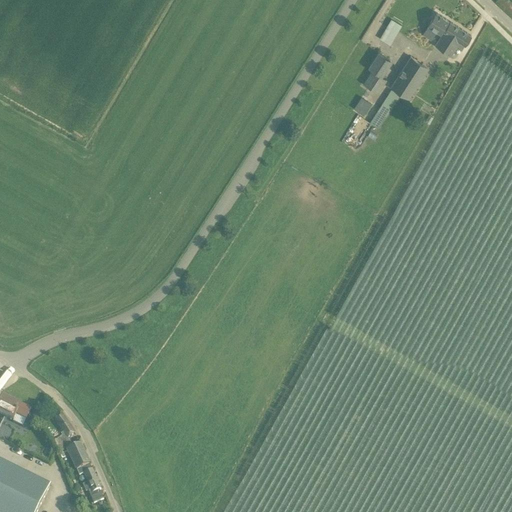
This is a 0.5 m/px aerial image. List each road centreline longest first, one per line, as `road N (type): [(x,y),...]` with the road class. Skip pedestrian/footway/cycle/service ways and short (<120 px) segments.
road 1 (unclassified): [(352,0),(158,296),(126,318),(51,340),(11,364)]
road 2 (residential): [(116,511),(73,417),(11,364)]
